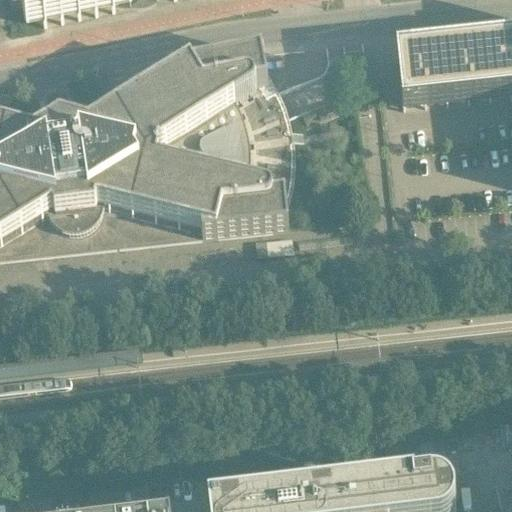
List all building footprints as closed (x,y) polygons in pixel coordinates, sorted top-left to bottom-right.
[(7,0),(15,37),(193,0),(7,0)] [(511,48),(397,61),(399,81),(403,116),(511,104),(511,48)] [(86,136),(74,134),(74,133),(73,133),(72,134),(72,135),(70,135),(70,134),(70,133),(69,132),(67,132),(66,132),(65,132),(64,133),(63,134),(63,135),(63,136),(60,136),(59,135),(58,134),(57,133),(55,133),(54,134),(53,135),(52,136),(52,137),(52,138),(51,138),(50,137),(49,137),(48,138),(41,144),(35,143),(37,138),(0,129),(0,266),(289,235),(287,216),(289,209),(291,202),(293,194),(294,186),(294,179),(295,171),(295,163),(294,156),(294,148),(293,145),(292,138),(290,131),(288,123),(286,115),(284,111),(282,106),(279,99),(278,97),(275,92),(273,87),(270,83),(266,76),(262,58),(176,75),(88,129),(90,133),(86,136)] [(70,500),(69,479),(3,480),(3,501),(70,500)] [(409,496),(402,497),(401,498),(283,511),(449,511),(448,509),(446,506),(443,503),(440,500),(437,499),(434,497),(430,497),(426,497),(410,499),(409,496)]
